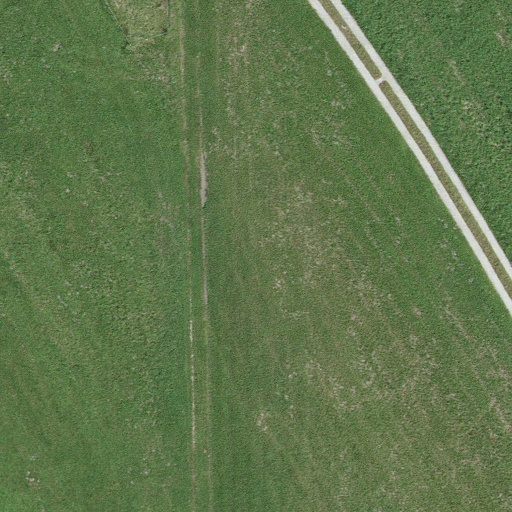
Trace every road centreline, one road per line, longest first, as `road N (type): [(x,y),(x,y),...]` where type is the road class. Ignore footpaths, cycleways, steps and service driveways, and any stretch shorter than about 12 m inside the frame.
road 1 (track): [(199,511),(180,0)]
road 2 (track): [(511,291),(325,0)]
